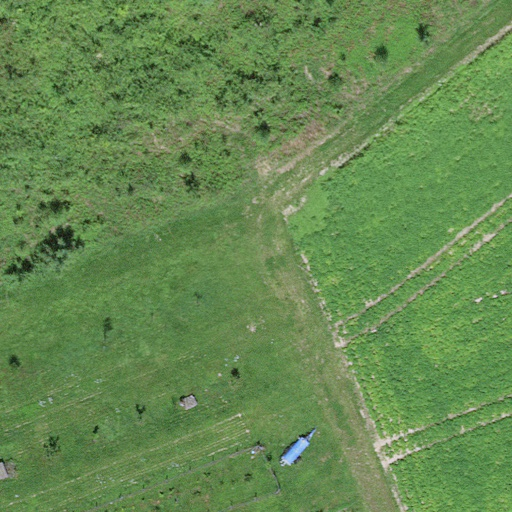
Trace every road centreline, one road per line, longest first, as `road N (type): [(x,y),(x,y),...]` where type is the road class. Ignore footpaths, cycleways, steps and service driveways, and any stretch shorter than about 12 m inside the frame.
road 1 (track): [(510,0),(228,212)]
road 2 (track): [(368,511),(228,212)]
